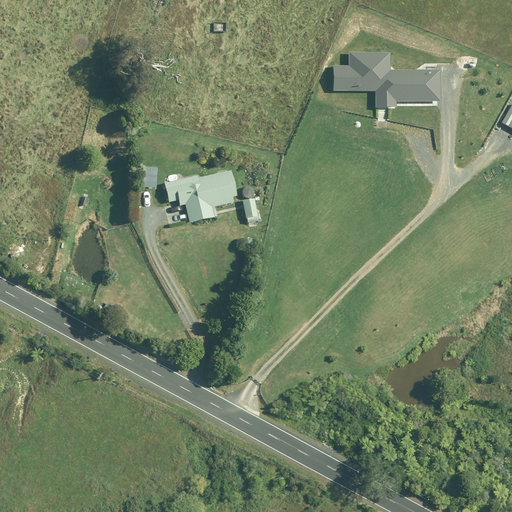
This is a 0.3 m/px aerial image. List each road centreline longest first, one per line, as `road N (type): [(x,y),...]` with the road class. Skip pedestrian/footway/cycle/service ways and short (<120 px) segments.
road 1 (tertiary): [(0,288),(414,511)]
road 2 (unknown): [(178,384),(194,356),(194,337),(145,249),(142,228),(153,211)]
